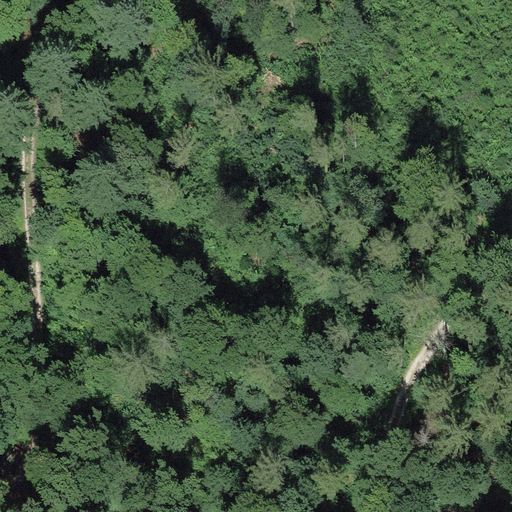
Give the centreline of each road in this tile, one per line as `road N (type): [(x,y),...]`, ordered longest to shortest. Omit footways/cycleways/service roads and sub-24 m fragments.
road 1 (track): [(0,494),(21,486),(41,416),(32,81),(66,16),(84,0)]
road 2 (track): [(511,250),(431,343),(400,394),(377,511)]
